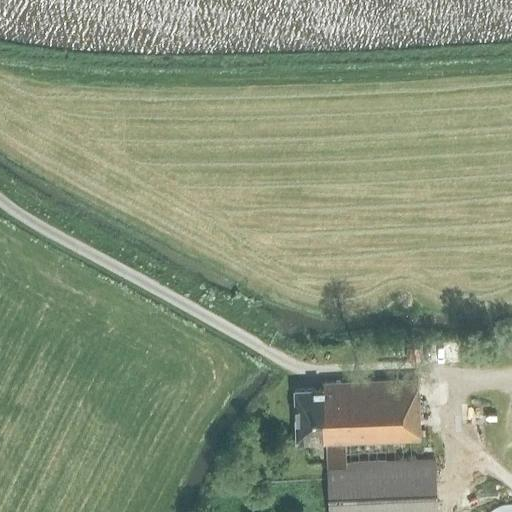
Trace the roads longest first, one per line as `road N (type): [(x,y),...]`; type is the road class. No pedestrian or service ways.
road 1 (track): [(0,68),(240,79),(511,68)]
road 2 (unclassified): [(261,347),(0,200)]
road 3 (track): [(461,374),(455,432),(511,481)]
